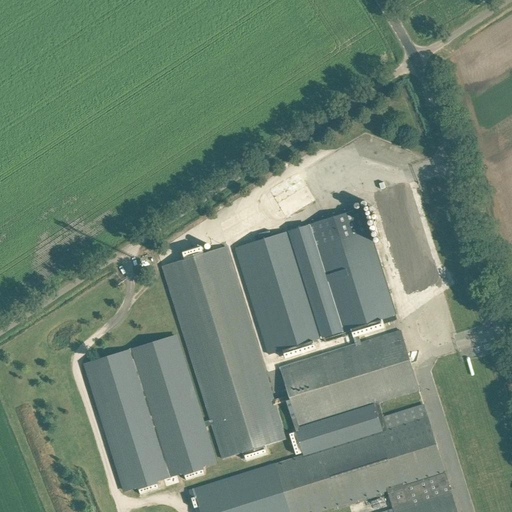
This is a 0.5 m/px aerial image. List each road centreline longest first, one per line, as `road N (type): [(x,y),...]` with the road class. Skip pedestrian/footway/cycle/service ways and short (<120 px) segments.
road 1 (unclassified): [(0,333),(415,60)]
road 2 (tertiary): [(511,332),(461,161),(415,60)]
